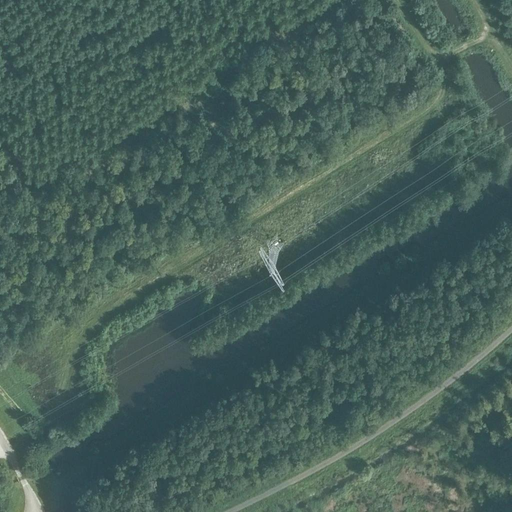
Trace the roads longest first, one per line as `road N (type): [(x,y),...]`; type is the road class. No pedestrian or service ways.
road 1 (track): [(445,55),(440,94),(87,323),(46,427),(8,451)]
road 2 (unclassified): [(511,333),(392,426),(232,511)]
